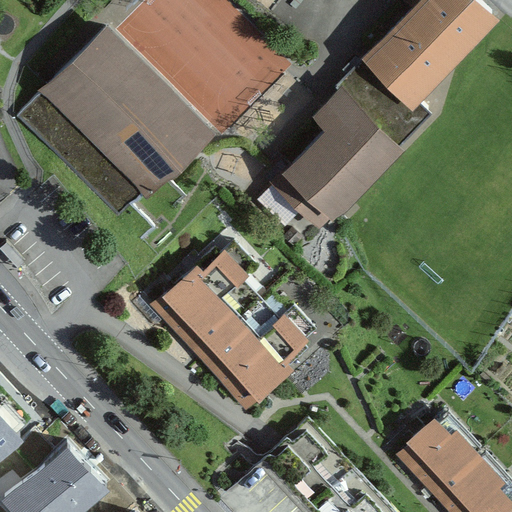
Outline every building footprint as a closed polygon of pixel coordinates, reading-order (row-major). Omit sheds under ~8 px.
[(268,176),(271,178),(256,194),(283,219),(298,204),(320,225),(332,212),(336,208),(345,199),(375,167),(405,136),(402,134),(414,121),(431,104),(420,93),(502,7),(494,0),(407,0),(361,49),(362,51),(355,58),(351,55),(347,59),(342,65),(346,68),(336,78),(338,81),(313,106),(316,109),(325,117),(288,155),(268,176)] [(40,89),(16,113),(116,213),(141,189),(146,194),(166,174),(217,123),(119,25),(107,13),(60,61),(42,78),(36,84),(40,89)] [(294,244),(304,234),(292,223),(283,233),(294,244)] [(302,337),(316,323),(293,299),(279,312),(242,274),(257,261),(234,236),(219,250),(213,243),(198,257),(196,254),(148,299),(247,403),(295,358),(293,357),(308,343),(302,337)] [(25,258),(7,237),(6,238),(0,243),(0,245),(17,265),(24,259),(25,258)] [(482,442),(448,405),(440,413),(434,406),(406,432),(410,436),(395,450),(452,511),(498,511),(511,499),(511,490),(510,488),(511,486),(511,473),(485,444),(476,452),(474,449),(482,442)] [(0,418),(0,460),(21,442),(0,418)] [(327,453),(305,428),(292,440),(287,434),(256,462),(302,511),(382,511),(364,492),(351,503),(315,464),(327,453)] [(73,511),(105,483),(64,438),(2,495),(17,511),(73,511)]
